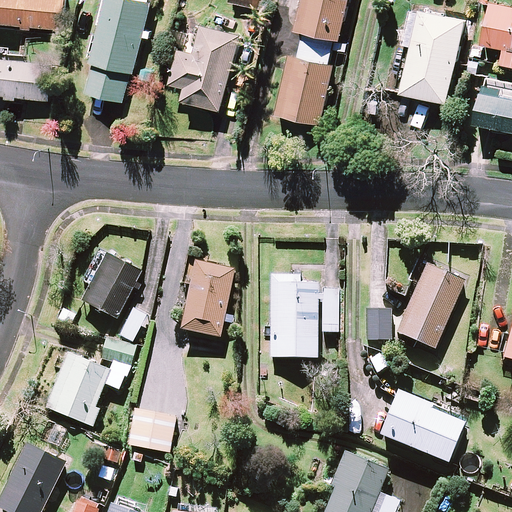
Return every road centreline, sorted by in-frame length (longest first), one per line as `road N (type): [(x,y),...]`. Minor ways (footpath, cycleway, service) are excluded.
road 1 (residential): [(39,176),(511,201)]
road 2 (residential): [(39,176),(0,325)]
